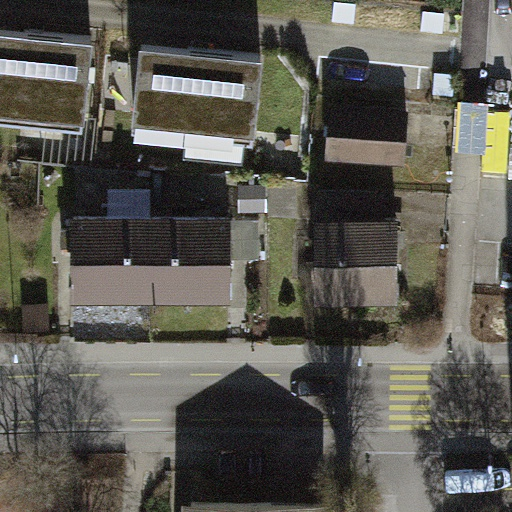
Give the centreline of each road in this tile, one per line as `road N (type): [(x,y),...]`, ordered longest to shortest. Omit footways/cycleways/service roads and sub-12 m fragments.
road 1 (residential): [(511,65),(0,13)]
road 2 (tertiary): [(0,411),(415,398)]
